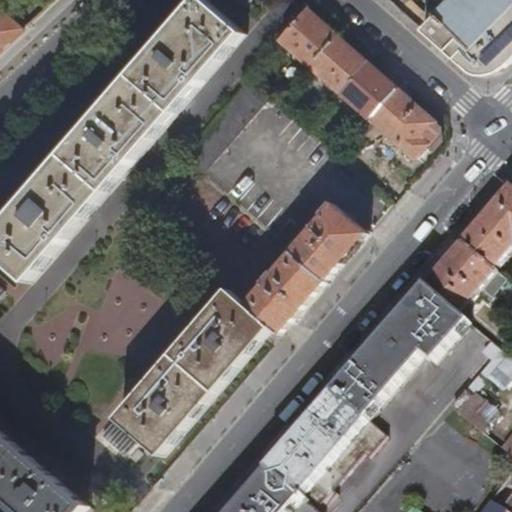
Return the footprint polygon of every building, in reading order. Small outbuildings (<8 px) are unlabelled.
[(207,0),(203,0),(0,235),(0,255),(34,284),(249,34),(207,0)] [(0,0),(0,58),(30,29),(0,2),(0,0)] [(511,0),(460,0),(457,4),(428,33),(469,70),(482,78),(488,78),(493,78),(502,76),(507,74),(511,69),(511,61),(511,60),(511,0)] [(284,39),(315,66),(341,36),(311,9),(284,39)] [(371,62),(341,36),(315,66),(345,92),(371,62)] [(402,88),(371,62),(345,92),(375,118),(402,88)] [(207,175),(271,100),(251,81),(186,159),(207,175)] [(445,126),(402,88),(375,118),(419,157),(431,144),(436,148),(445,137),(445,126)] [(511,193),(467,246),(498,272),(511,257),(511,193)] [(331,216),(299,254),(332,280),(373,233),(338,203),(329,214),(331,216)] [(496,293),(507,280),(498,272),(467,246),(430,289),(462,316),(488,286),(496,293)] [(273,285),(255,306),(278,327),(287,334),(332,280),(299,254),(282,274),(279,272),(270,282),(273,285)] [(437,366),(473,325),(462,316),(430,289),(382,345),(415,373),(428,358),(437,366)] [(167,457),(278,327),(255,306),(237,290),(123,420),(167,457)] [(511,359),(492,342),(482,354),(492,362),(454,406),(456,408),(463,413),(464,415),(481,395),(494,380),(511,359)] [(409,380),(415,373),(382,345),(358,372),(369,380),(382,361),(409,380)] [(511,384),(511,358),(511,359),(494,380),(509,389),(511,384)] [(372,422),(409,380),(382,361),(369,380),(358,372),(302,437),(351,468),(363,454),(367,458),(387,435),(372,422)] [(504,414),(481,395),(464,415),(488,434),(504,414)] [(463,413),(456,408),(454,406),(453,407),(463,416),(464,415),(463,413)] [(126,459),(140,444),(115,420),(101,435),(126,459)] [(0,498),(16,511),(87,511),(92,507),(0,427),(0,498)] [(332,490),(351,468),(302,437),(238,511),(295,511),(303,503),(313,511),(330,511),(342,499),(332,490)]
